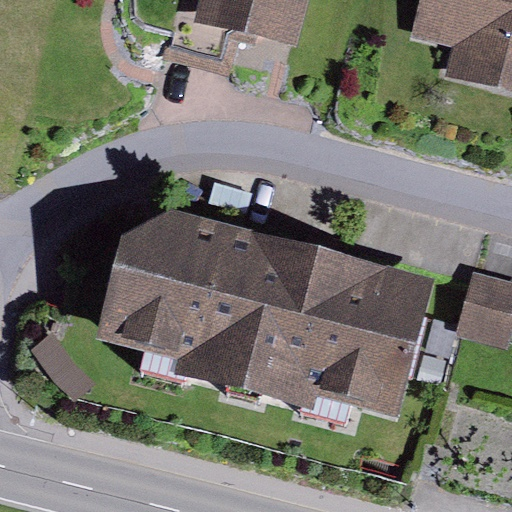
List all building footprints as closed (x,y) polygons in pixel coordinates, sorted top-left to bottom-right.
[(203,0),(197,26),(301,52),(313,0),(203,0)] [(511,0),(426,0),(417,37),(459,47),(452,78),(511,93),(511,0)] [(152,233),(122,249),(97,348),(402,424),(436,289),(337,264),(343,243),(326,238),(309,234),(304,253),(174,221),(152,233)] [(511,285),(475,275),(458,340),(509,354),(511,341),(511,285)] [(53,336),(31,354),(75,406),(97,388),(53,336)]
